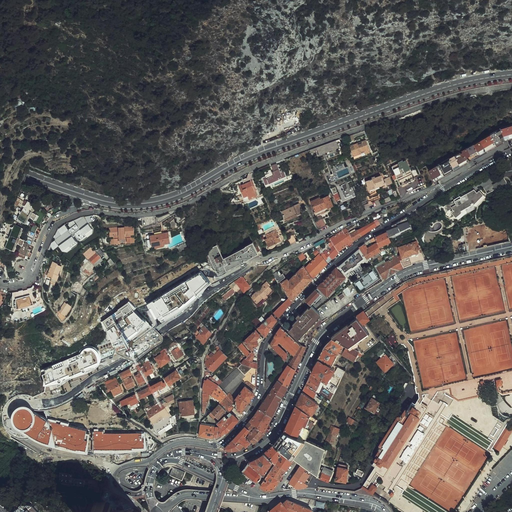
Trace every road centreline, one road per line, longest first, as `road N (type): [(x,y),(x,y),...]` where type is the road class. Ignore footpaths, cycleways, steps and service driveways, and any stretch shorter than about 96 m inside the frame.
road 1 (residential): [(26,281),(56,226),(74,216),(160,213),(265,163),(448,99),(511,86)]
road 2 (tertiary): [(119,489),(113,478),(120,467),(148,461),(171,444),(217,444),(233,430),(258,397),(264,344),(281,317),(347,250),(437,192)]
road 3 (primary): [(104,201),(173,197),(257,153),(418,96),(511,75)]
road 4 (primary): [(245,453),(276,426),(332,323),(412,268),(511,246)]
road 5 (residential): [(437,192),(431,187),(191,282),(153,307)]
road 6 (primary): [(385,511),(303,492),(261,497)]
